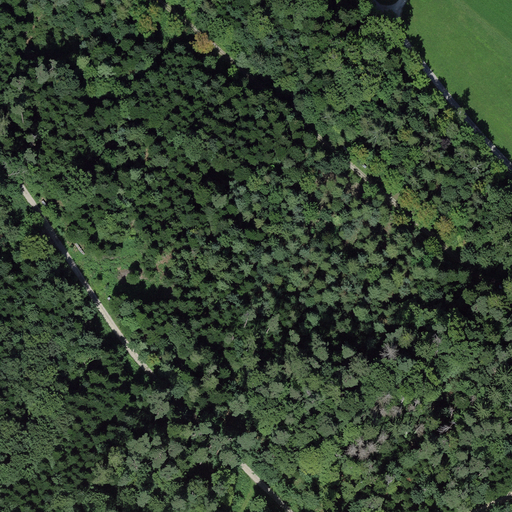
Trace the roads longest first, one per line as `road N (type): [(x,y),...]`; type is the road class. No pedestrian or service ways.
road 1 (track): [(131,0),(511,307)]
road 2 (track): [(289,511),(147,373),(31,205)]
road 3 (track): [(511,168),(368,0)]
